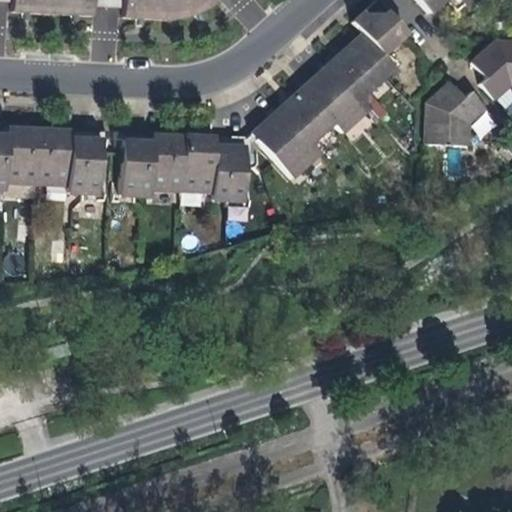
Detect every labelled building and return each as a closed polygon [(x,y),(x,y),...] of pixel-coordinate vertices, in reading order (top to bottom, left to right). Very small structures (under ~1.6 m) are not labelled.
[(0,0),(0,1),(11,2),(10,12),(18,13),(64,15),(89,16),(89,6),(121,7),(121,18),(148,20),(162,21),(169,20),(179,19),(192,15),(196,14),(210,7),(218,1),(217,0),(0,0)] [(380,56),(387,49),(404,33),(374,0),(372,0),(349,22),(359,33),(348,42),(326,62),(332,68),(304,93),(298,88),(291,95),(276,107),(282,113),(253,140),(290,178),(317,153),(309,144),(332,124),(340,133),(369,107),(360,98),(392,69),(380,56)] [(411,0),(425,15),(441,0),(454,0),(460,7),(467,0),(411,0)] [(477,83),(491,99),(509,85),(511,84),(511,41),(491,40),(476,55),(468,62),(483,78),(477,83)] [(399,62),(387,49),(380,56),(392,69),(399,62)] [(304,93),(332,68),(326,62),(308,79),(298,88),(304,93)] [(465,122),(482,107),(469,91),(462,97),(448,81),(437,90),(424,103),(423,123),(423,145),(463,146),(465,122)] [(253,140),(282,113),(276,107),(270,113),(253,128),(247,133),(253,140)] [(95,197),(98,139),(67,137),(67,130),(52,129),(36,128),(20,127),(5,127),(4,134),(0,133),(0,192),(1,192),(1,184),(33,186),(64,188),(63,195),(95,197)] [(78,130),(67,130),(67,137),(98,139),(103,139),(103,131),(78,130)] [(118,140),(149,141),(150,134),(128,133),(113,132),(112,140),(118,140)] [(240,204),(243,146),(211,144),(212,137),(191,136),(182,135),(160,134),(150,134),(149,141),(118,140),(114,197),(145,199),(146,191),(178,193),(209,195),(208,202),(240,204)] [(212,137),(211,144),(243,146),(243,138),(227,137),(212,137)]
